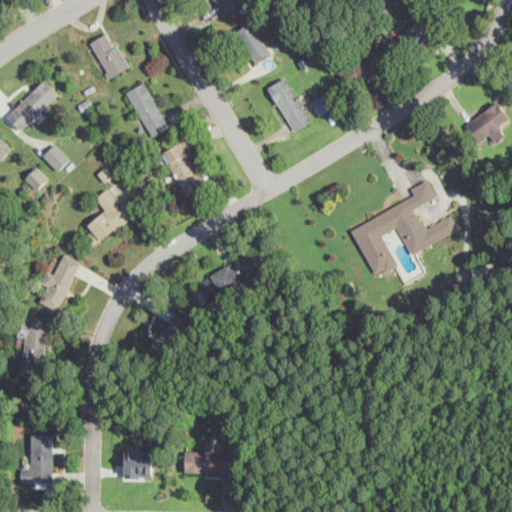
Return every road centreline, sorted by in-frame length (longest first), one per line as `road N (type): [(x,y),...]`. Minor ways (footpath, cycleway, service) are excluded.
road 1 (residential): [(93,511),(97,354),(134,279),(162,253),(444,80),(486,42),(508,0)]
road 2 (residential): [(270,189),(155,0)]
